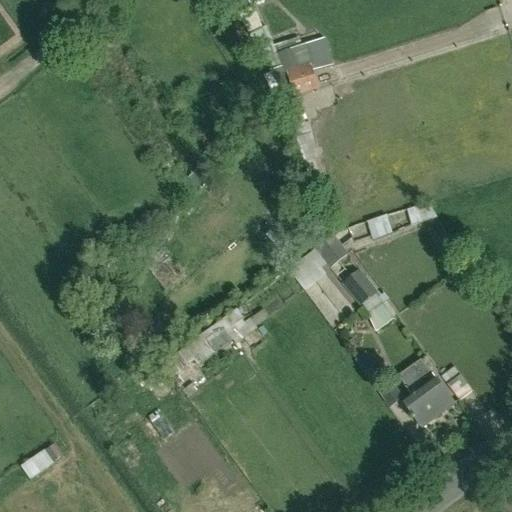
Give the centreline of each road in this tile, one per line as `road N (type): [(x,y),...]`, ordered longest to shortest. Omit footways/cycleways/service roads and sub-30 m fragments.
road 1 (track): [(92,0),(0,86)]
road 2 (tertiary): [(416,511),(511,440)]
